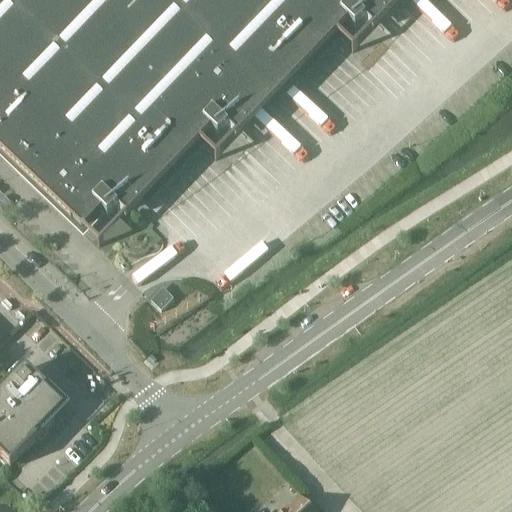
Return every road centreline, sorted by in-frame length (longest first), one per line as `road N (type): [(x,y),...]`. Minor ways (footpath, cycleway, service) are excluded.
road 1 (tertiary): [(182,434),(511,202)]
road 2 (unclassified): [(182,434),(0,245)]
road 3 (tertiary): [(182,434),(90,511)]
